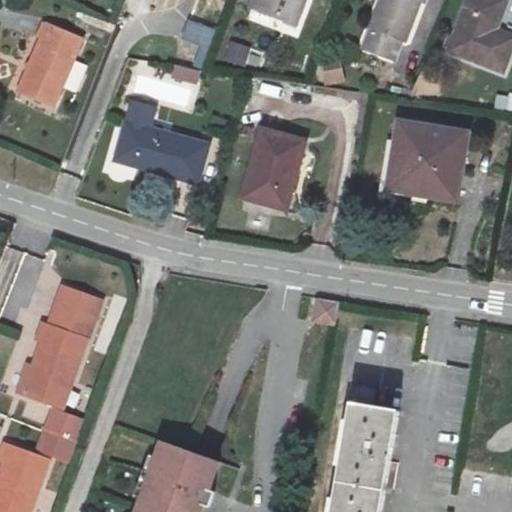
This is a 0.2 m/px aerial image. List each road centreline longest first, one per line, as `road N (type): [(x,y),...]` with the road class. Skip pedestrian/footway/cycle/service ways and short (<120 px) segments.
road 1 (residential): [(156,249),(144,311),(72,511)]
road 2 (residential): [(290,272),(265,511)]
road 3 (residential): [(511,305),(290,272)]
road 4 (residential): [(156,249),(0,196)]
road 5 (residential): [(290,272),(156,249)]
